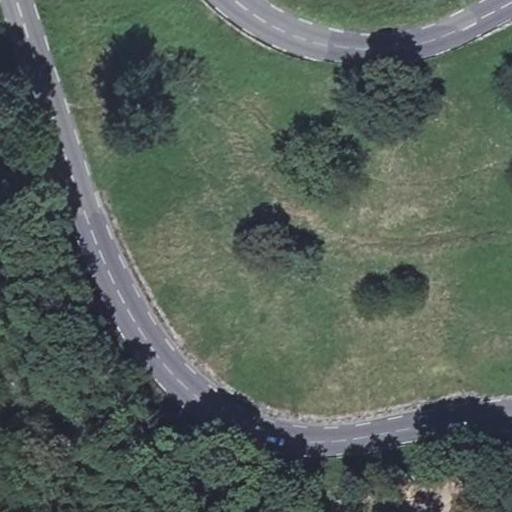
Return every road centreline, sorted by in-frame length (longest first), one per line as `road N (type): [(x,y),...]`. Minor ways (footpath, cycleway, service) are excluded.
road 1 (secondary): [(511,416),(333,439),(264,429),(210,403),(158,353),(129,310),(76,187),(16,0)]
road 2 (secondary): [(243,0),(291,30),(334,44),(390,46),(445,33),(511,2)]
